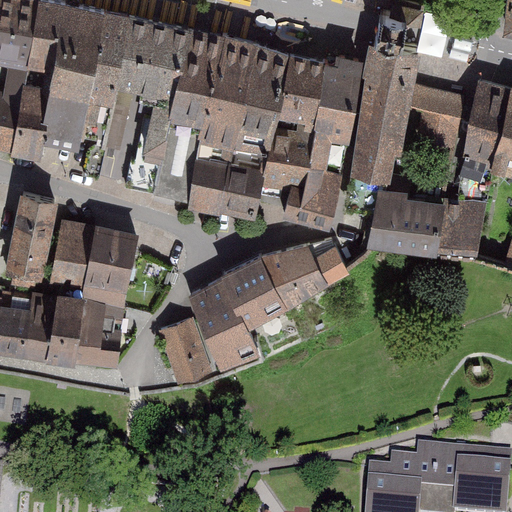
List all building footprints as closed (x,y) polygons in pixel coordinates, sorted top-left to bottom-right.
[(40,0),(0,0),(0,49),(31,55),(40,0)] [(93,72),(105,8),(65,0),(40,0),(31,55),(30,59),(54,64),(93,72)] [(421,14),(423,2),(415,0),(395,0),(394,6),(393,10),(382,9),(379,25),(376,38),(402,44),(403,41),(405,30),(407,20),(419,22),(421,14)] [(131,14),(105,8),(93,72),(97,73),(92,93),(95,93),(113,97),(114,94),(131,14)] [(193,28),(131,14),(114,94),(149,102),(138,157),(134,156),(127,185),(155,190),(169,126),(193,28)] [(226,34),(193,28),(169,126),(202,133),(226,34)] [(236,141),(258,42),(226,34),(202,133),(236,141)] [(372,61),(352,168),(389,176),(394,150),(400,148),(408,102),(412,82),(417,57),(419,44),(403,41),(402,44),(376,38),(374,49),(372,61)] [(258,42),(236,141),(271,146),(279,109),(290,52),(258,42)] [(326,60),(290,52),(279,109),(295,112),(303,114),(300,131),(315,134),(326,60)] [(338,62),(326,60),(315,134),(310,163),(323,164),(343,167),(350,137),(362,58),(340,53),(338,62)] [(6,96),(0,94),(0,140),(14,144),(25,83),(28,67),(12,64),(6,96)] [(51,88),(25,83),(14,144),(13,149),(41,153),(45,131),(84,137),(86,131),(95,93),(92,93),(97,73),(93,72),(54,64),(51,88)] [(511,87),(481,79),(468,152),(494,160),(511,91),(511,87)] [(464,96),(412,82),(408,102),(426,106),(421,134),(457,139),(464,96)] [(511,91),(494,160),(511,164),(511,91)] [(89,149),(84,171),(99,175),(117,98),(95,93),(86,131),(100,135),(98,142),(89,149)] [(279,109),(271,146),(265,176),(306,182),(310,163),(315,134),(300,131),(293,130),(295,112),(279,109)] [(202,133),(169,126),(155,190),(192,200),(202,133)] [(236,141),(202,133),(192,200),(222,205),(236,141)] [(271,146),(236,141),(222,205),(256,212),(265,176),(271,146)] [(494,160),(468,152),(458,200),(486,204),(494,160)] [(293,184),(287,213),(330,224),(342,174),(321,168),(323,164),(310,163),(306,182),(305,187),(293,184)] [(389,176),(352,168),(347,204),(376,208),(380,192),(386,193),(389,176)] [(56,198),(24,192),(6,281),(35,287),(37,276),(41,277),(56,198)] [(386,193),(380,192),(376,208),(371,239),(437,247),(445,200),(386,193)] [(458,200),(445,200),(437,247),(476,252),(486,204),(458,200)] [(97,227),(63,221),(52,278),(86,284),(87,280),(88,275),(97,227)] [(138,236),(97,227),(88,275),(127,282),(138,236)] [(333,237),(263,254),(287,302),(348,266),(333,237)] [(263,252),(224,271),(226,275),(191,293),(222,364),(260,349),(254,337),(248,323),(287,302),(263,254),(263,252)] [(123,316),(126,287),(87,280),(86,284),(84,296),(75,357),(117,362),(120,331),(114,330),(116,315),(123,316)] [(0,345),(26,349),(34,295),(5,290),(4,296),(0,314),(0,345)] [(49,353),(75,357),(84,296),(59,293),(58,300),(49,353)] [(48,353),(58,300),(34,295),(26,349),(48,353)] [(191,318),(163,328),(182,379),(210,368),(191,318)] [(386,471),(370,469),(366,511),(508,511),(511,470),(511,456),(416,449),(415,460),(387,457),(386,471)]
